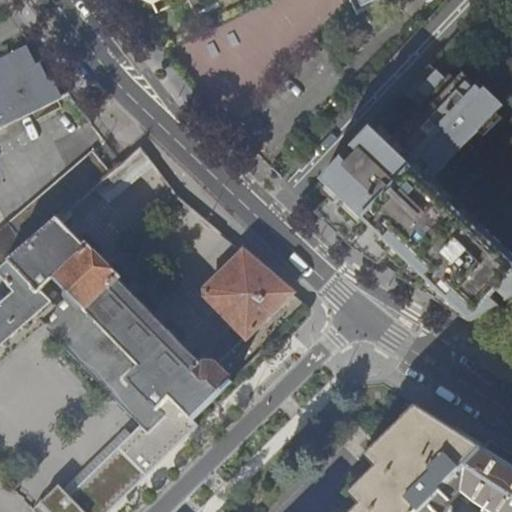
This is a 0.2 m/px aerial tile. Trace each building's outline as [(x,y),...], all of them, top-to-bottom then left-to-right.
[(0,128),(32,113),(69,94),(69,93),(62,97),(53,78),(49,80),(40,62),(36,64),(27,45),(0,58),(0,128)] [(472,321),(511,300),(511,261),(511,260),(511,254),(486,229),(482,233),(454,206),(429,182),(503,104),(484,86),(482,89),(463,71),(451,83),(430,63),(403,91),(425,111),(393,145),(371,125),(352,145),(358,151),(348,162),(342,156),(321,178),(328,184),(343,198),(324,218),(344,237),(355,248),(367,256),(384,238),(402,254),(413,265),(421,272),(413,284),(458,312),(472,321)] [(122,163),(111,173),(94,187),(109,200),(152,163),(140,147),(131,155),(122,163)] [(94,187),(111,173),(101,160),(93,151),(85,157),(8,223),(27,246),(59,218),(94,187)] [(84,243),(59,218),(27,246),(10,259),(0,268),(0,367),(46,328),(141,425),(69,495),(59,484),(33,510),(35,511),(110,511),(178,445),(199,425),(194,420),(213,400),(231,380),(216,364),(210,371),(118,277),(119,276),(85,242),(84,243)] [(207,295),(247,337),(292,293),(282,284),(269,273),(244,252),(208,288),(207,295)] [(241,335),(227,357),(236,363),(250,341),(241,335)] [(451,511),(452,507),(449,504),(464,490),(474,501),(492,511),(511,511),(511,453),(500,446),(491,440),(483,447),(467,437),(428,413),(417,406),(393,429),(383,419),(367,435),(376,445),(370,451),(366,455),(376,466),(365,477),(349,492),(361,504),(351,511),(451,511)]
